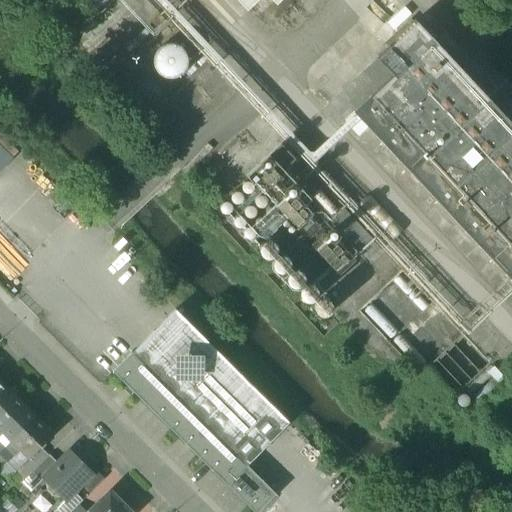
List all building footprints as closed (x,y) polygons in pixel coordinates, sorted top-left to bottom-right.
[(95,0),(76,0),(86,9),(95,0)] [(511,126),(414,23),(375,60),(378,63),(330,107),(346,124),(355,116),(511,282),(511,126)] [(170,26),(132,62),(171,103),(209,67),(170,26)] [(0,168),(12,157),(0,144),(0,168)] [(372,242),(281,148),(215,212),(239,238),(271,207),(297,235),(291,241),(301,251),(308,245),(337,276),(372,242)] [(464,337),(402,273),(359,314),(421,379),(464,337)] [(289,423),(175,310),(113,372),(254,511),(257,511),(275,495),(246,466),(289,423)] [(0,405),(12,394),(0,382),(0,405)] [(12,394),(0,405),(0,430),(3,434),(0,436),(0,441),(5,447),(36,418),(12,394)] [(36,418),(5,447),(13,455),(19,450),(27,459),(52,434),(36,418)] [(57,464),(43,479),(44,480),(47,483),(45,485),(47,491),(53,497),(59,498),(61,497),(63,498),(71,490),(74,493),(93,474),(70,452),(57,464)] [(49,456),(24,482),(33,491),(44,480),(43,479),(57,464),(49,456)] [(130,511),(110,491),(88,511),(130,511)]
